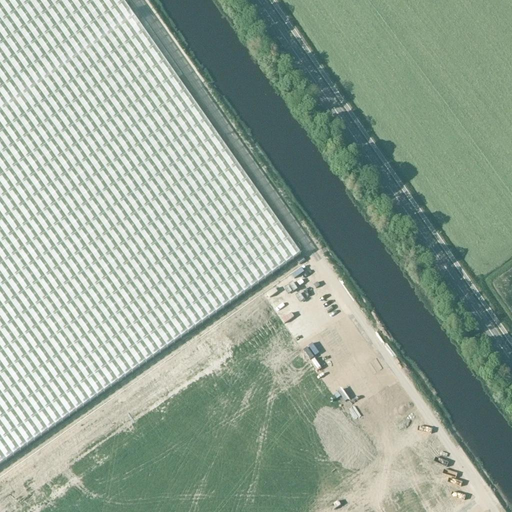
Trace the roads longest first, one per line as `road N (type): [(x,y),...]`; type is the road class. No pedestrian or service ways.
road 1 (primary): [(511,361),(258,0)]
road 2 (unknown): [(331,273),(142,0)]
